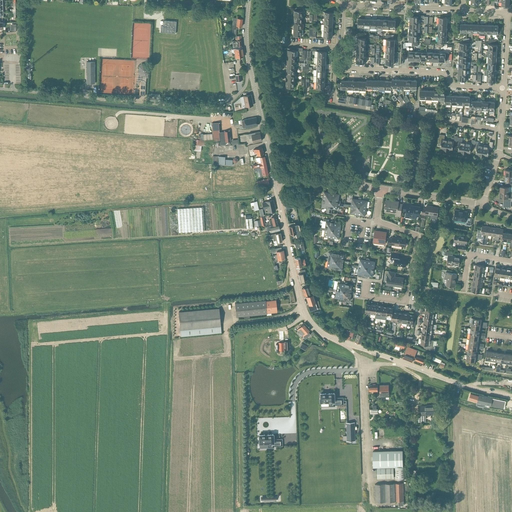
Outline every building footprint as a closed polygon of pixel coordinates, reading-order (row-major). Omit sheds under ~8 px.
[(232,33),(228,33),(228,35),(231,35),(236,35),(236,36),(240,35),(241,35),(236,35),(236,26),(241,26),(242,19),(237,18),(233,17),(232,25),(232,29),(232,33)] [(160,26),(160,32),(163,33),(175,33),(176,21),(164,21),(163,26),(160,26)] [(492,25),(491,34),(497,34),(497,35),(500,35),(501,29),(498,28),(498,25),(492,25)] [(332,37),(332,31),(323,30),(323,37),(322,37),(322,38),(326,39),(326,37),(332,37)] [(236,40),(232,41),(232,47),(236,47),(237,47),(242,46),(242,40),(241,35),(240,35),(236,36),(236,40)] [(244,56),(242,47),(234,48),(235,55),(236,55),(236,59),(240,58),(240,57),(244,56)] [(286,56),(295,56),(296,50),(291,50),(291,48),(287,48),(286,56)] [(439,58),(439,62),(445,62),(445,60),(448,60),(449,60),(449,54),(449,52),(446,52),(445,52),(445,53),(439,53),(439,58)] [(87,83),(95,83),(94,62),(86,62),(87,83)] [(148,78),(148,67),(146,64),(142,64),(139,66),(139,73),(141,76),(142,76),(141,81),(140,82),(139,95),(145,95),(146,82),(144,81),(144,80),(146,80),(146,78),(148,78)] [(245,107),(253,105),(251,95),(243,96),(245,107)] [(365,99),(364,105),(371,106),(371,108),(374,108),(375,108),(375,105),(371,104),(372,103),(372,100),(368,100),(366,99),(365,99)] [(241,102),(232,104),(233,111),(242,109),(241,102)] [(244,120),(241,120),(243,128),(246,127),(246,128),(257,125),(256,120),(256,118),(256,117),(251,118),(245,120),(244,120)] [(218,122),(212,123),(213,133),(213,140),(220,140),(220,144),(225,144),(225,141),(225,139),(225,138),(219,138),(219,132),(218,122)] [(262,141),(260,132),(248,134),(248,138),(251,137),(252,143),(262,141)] [(439,134),(438,146),(441,146),(440,148),(443,149),(446,150),(448,139),(444,138),(445,135),(439,134)] [(448,139),(446,150),(449,150),(452,150),(453,144),(456,144),(457,137),(458,136),(457,136),(454,135),(454,137),(451,137),(451,139),(448,139)] [(457,137),(456,144),(459,144),(458,151),(461,152),(464,153),(466,142),(462,141),(462,138),(457,137)] [(200,140),(194,139),(193,150),(200,151),(201,145),(203,146),(203,145),(214,146),(214,145),(218,145),(219,141),(215,141),(200,140)] [(466,142),(464,153),(467,153),(470,153),(471,146),(474,147),(475,141),(475,140),(472,140),(471,143),(466,142)] [(475,141),(474,147),(477,147),(476,154),(478,155),(482,156),(483,145),(478,144),(478,141),(475,141)] [(483,145),(482,156),(485,156),(488,156),(489,149),(492,150),(493,142),(490,141),(489,146),(483,145)] [(263,154),(262,147),(255,148),(256,149),(253,149),(254,153),(256,152),(257,155),(263,154)] [(232,165),(232,160),(233,159),(225,159),(225,156),(213,156),(213,164),(232,165)] [(257,164),(253,165),(253,166),(253,169),(256,168),(260,168),(261,167),(261,166),(260,165),(266,164),(264,156),(259,157),(255,158),(257,164)] [(256,168),(253,169),(254,169),(254,171),(257,171),(258,177),(263,176),(263,175),(268,174),(266,165),(266,164),(260,165),(261,166),(261,167),(260,168),(256,168)] [(500,186),(500,192),(509,192),(511,192),(511,187),(511,183),(511,184),(509,184),(505,184),(505,187),(500,186)] [(333,193),(333,191),(329,190),(329,192),(324,192),(323,199),(330,200),(331,193),(333,193)] [(338,202),(338,203),(340,203),(340,201),(338,200),(339,194),(334,193),(335,191),(333,191),(333,193),(331,193),(330,200),(338,202)] [(500,192),(500,197),(503,198),(504,198),(504,201),(504,207),(511,207),(511,201),(511,198),(511,196),(511,195),(511,193),(511,192),(509,192),(500,192)] [(349,204),(348,207),(351,207),(350,214),(352,214),(356,215),(356,217),(358,217),(359,215),(365,216),(366,208),(366,207),(367,201),(361,200),(361,197),(359,197),(358,199),(352,199),(351,205),(349,204)] [(329,208),(330,200),(323,199),(322,207),(326,208),(326,212),(330,213),(330,210),(328,210),(328,208),(329,208)] [(273,200),(262,202),(263,209),(267,208),(268,212),(275,210),(273,200)] [(338,203),(338,202),(330,200),(329,208),(328,208),(328,210),(330,210),(330,213),(331,213),(332,208),(337,209),(338,203)] [(401,216),(402,205),(399,204),(399,202),(386,200),(385,209),(393,210),(393,212),(397,212),(397,216),(401,216)] [(257,201),(250,202),(251,205),(253,205),(255,210),(258,209),(257,201)] [(419,213),(420,208),(411,207),(412,204),(405,203),(403,211),(407,211),(406,215),(412,216),(411,218),(416,219),(417,213),(419,213)] [(422,215),(421,219),(425,220),(425,216),(426,214),(431,215),(431,218),(437,219),(437,216),(438,208),(431,207),(431,206),(427,206),(426,209),(423,208),(422,215)] [(179,232),(204,231),(203,207),(177,208),(179,232)] [(471,226),(472,218),(466,218),(467,212),(455,210),(454,220),(465,222),(465,225),(471,226)] [(271,219),(269,220),(269,222),(270,224),(272,224),(273,224),(273,225),(278,224),(276,214),(270,215),(271,219)] [(324,219),(323,221),(326,221),(325,227),(325,228),(325,229),(330,230),(332,230),(334,221),(331,220),(331,222),(328,222),(329,219),(324,219)] [(334,221),(332,230),(340,231),(340,232),(342,233),(342,230),(340,230),(341,224),(336,223),(337,221),(334,221)] [(267,223),(265,223),(265,226),(266,226),(267,231),(271,230),(271,232),(279,230),(278,225),(278,224),(273,225),(273,224),(272,224),(270,224),(269,222),(267,223)] [(294,225),(289,227),(290,235),(294,234),(295,233),(296,237),(300,236),(299,230),(298,225),(295,225),(294,225)] [(478,230),(476,238),(480,238),(483,239),(485,239),(486,238),(486,235),(487,227),(482,226),(481,230),(478,230)] [(323,227),(322,230),(325,230),(324,236),(329,237),(328,240),(330,240),(330,237),(331,237),(331,238),(332,231),(332,230),(330,230),(325,229),(325,228),(323,227)] [(330,237),(330,240),(334,240),(334,238),(339,239),(340,232),(340,231),(332,230),(332,231),(331,238),(331,237),(330,237)] [(374,230),(372,243),(384,245),(386,232),(374,230)] [(282,241),(280,232),(269,235),(269,237),(270,239),(273,239),(273,241),(276,240),(277,242),(282,241)] [(455,234),(455,242),(460,242),(460,245),(459,245),(458,250),(463,250),(463,251),(465,249),(466,249),(465,249),(466,246),(464,245),(465,243),(467,243),(468,236),(455,234)] [(406,239),(393,237),(392,239),(389,239),(388,244),(405,247),(406,239)] [(276,254),(274,255),(275,260),(277,260),(277,259),(285,258),(283,250),(281,250),(281,247),(275,248),(276,251),(276,254)] [(326,258),(325,261),(328,261),(328,260),(336,261),(336,256),(337,252),(334,251),(334,253),(329,252),(328,258),(326,258)] [(336,256),(336,261),(343,262),(343,263),(349,264),(349,262),(343,261),(344,255),(341,254),(341,252),(337,252),(336,256)] [(458,267),(460,257),(453,256),(453,253),(446,252),(445,255),(448,256),(447,265),(451,266),(451,264),(458,265),(458,267)] [(405,267),(406,258),(398,257),(399,254),(391,253),(390,259),(395,260),(394,265),(405,267)] [(298,258),(295,259),(296,267),(300,266),(301,266),(304,265),(306,265),(304,259),(300,260),(299,258),(298,258)] [(359,266),(358,267),(366,268),(367,261),(366,260),(360,259),(359,265),(359,266)] [(328,261),(327,267),(332,268),(331,270),(334,270),(334,268),(336,261),(328,260),(328,261)] [(366,260),(367,261),(366,268),(374,269),(375,262),(368,260),(366,260)] [(336,261),(334,268),(335,268),(339,269),(339,271),(339,274),(341,274),(341,272),(342,270),(342,269),(342,270),(343,263),(343,262),(336,261)] [(358,268),(357,274),(362,275),(362,277),(363,277),(364,275),(365,275),(366,268),(358,267),(358,268)] [(364,275),(363,277),(367,278),(368,276),(372,276),(374,269),(366,268),(365,275),(364,275)] [(456,274),(456,272),(447,270),(447,273),(446,272),(445,279),(448,279),(447,285),(455,287),(457,274),(456,274)] [(394,276),(395,272),(389,271),(388,276),(387,276),(386,284),(402,287),(404,278),(394,276)] [(336,289),(336,290),(344,292),(345,284),(345,282),(344,282),(343,282),(343,284),(340,283),(340,281),(338,281),(337,283),(336,289)] [(345,284),(344,292),(352,293),(353,293),(354,292),(352,291),(352,289),(352,285),(348,284),(348,283),(345,282),(345,284)] [(304,287),(301,288),(304,296),(308,294),(308,296),(306,297),(309,305),(307,306),(310,312),(313,311),(313,310),(317,309),(312,294),(310,295),(310,294),(307,286),(304,287)] [(334,289),(334,291),(336,292),(335,298),(340,299),(339,301),(341,301),(341,299),(343,299),(344,292),(336,290),(336,289),(334,289)] [(341,299),(341,301),(345,302),(345,299),(350,300),(351,294),(352,294),(353,294),(353,293),(352,293),(344,292),(343,299),(341,299)] [(265,301),(265,300),(235,303),(236,316),(266,313),(266,312),(276,311),(275,300),(265,301)] [(181,336),(221,333),(220,326),(219,308),(178,311),(180,329),(181,336)] [(303,336),(309,330),(304,324),(297,330),(303,336)] [(347,329),(344,338),(345,338),(349,339),(350,336),(352,336),(354,331),(352,331),(347,329)] [(361,343),(363,335),(358,333),(355,341),(361,343)] [(421,338),(420,344),(425,345),(424,348),(427,349),(434,350),(435,346),(433,346),(434,340),(432,340),(431,340),(421,338)] [(284,342),(278,342),(279,351),(285,350),(284,349),(285,349),(289,349),(289,341),(284,341),(284,342)] [(405,352),(402,359),(412,362),(413,359),(415,360),(416,358),(414,357),(415,355),(417,350),(407,346),(405,352)] [(434,357),(430,367),(435,369),(439,359),(434,357)] [(443,364),(440,371),(452,376),(455,368),(443,364)] [(389,397),(389,385),(380,385),(380,396),(386,396),(386,397),(389,397)] [(321,394),(320,394),(320,402),(321,407),(329,407),(329,406),(335,406),(335,405),(343,405),(343,398),(334,398),(334,397),(334,394),(334,393),(329,393),(329,394),(326,394),(326,393),(321,394)] [(478,396),(471,393),(469,398),(477,401),(477,402),(504,408),(506,401),(479,395),(478,396)] [(419,415),(418,415),(418,421),(418,422),(425,422),(425,415),(435,414),(434,406),(434,405),(420,406),(421,415),(419,415)] [(354,422),(346,422),(347,436),(347,440),(347,441),(355,441),(354,422)] [(259,435),(259,443),(259,448),(268,447),(273,447),(273,446),(282,446),(281,439),(273,439),(273,438),(273,435),(273,434),(272,434),(267,434),(267,435),(264,435),(259,435)] [(402,450),(373,451),(373,468),(377,468),(377,469),(381,468),(385,468),(391,468),(393,468),(393,467),(395,467),(395,468),(405,468),(405,467),(403,467),(402,450)] [(391,468),(385,468),(385,478),(394,478),(393,468),(391,468)] [(405,468),(395,468),(395,479),(405,479),(405,468)] [(385,502),(395,501),(394,483),(385,484),(385,502)] [(394,483),(395,501),(398,501),(398,506),(404,506),(404,501),(403,483),(394,483)] [(375,502),(385,502),(385,484),(375,484),(375,502)]
